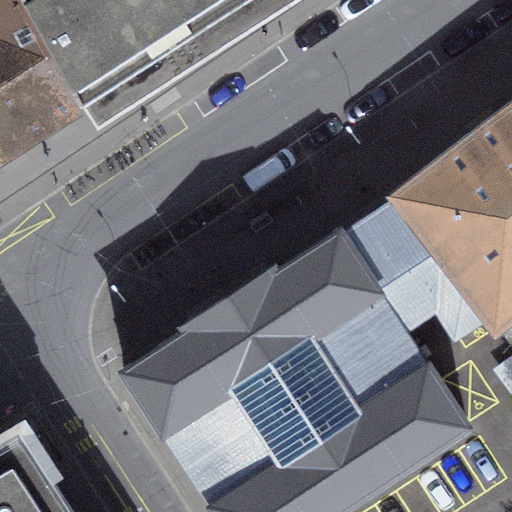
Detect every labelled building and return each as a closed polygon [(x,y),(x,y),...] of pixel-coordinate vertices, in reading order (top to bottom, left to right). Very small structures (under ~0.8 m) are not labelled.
[(0,0),(0,156),(69,112),(79,105),(21,0),(0,0)] [(21,0),(79,105),(83,103),(82,101),(84,100),(85,102),(244,0),(21,0)] [(511,102),(395,191),(397,195),(342,231),(403,325),(436,303),(455,333),(486,312),(491,318),(497,326),(506,320),(505,318),(511,312),(511,102)] [(403,325),(342,231),(340,227),(276,269),(273,265),(229,294),(185,323),(187,327),(124,367),(218,511),(329,511),(467,422),(403,325)] [(0,511),(73,511),(19,429),(0,440),(0,511)]
